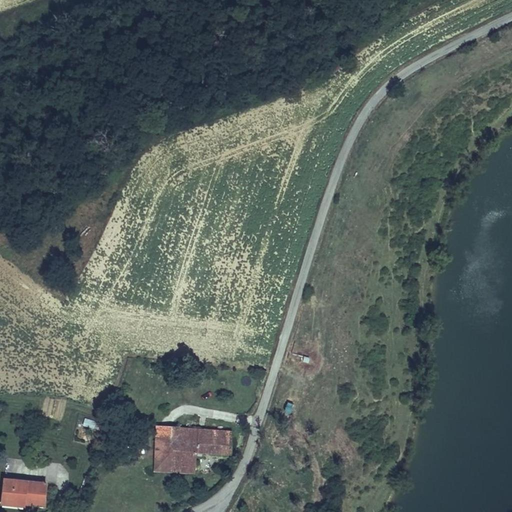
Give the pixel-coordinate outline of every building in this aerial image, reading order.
[(84,417),(82,426),(94,428),(96,419),(84,417)] [(153,471),(173,472),(176,423),(156,421),(153,471)] [(193,427),(192,434),(185,433),(185,426),(176,423),(173,472),(196,473),(198,450),(232,453),(234,430),(193,427)] [(2,497),(25,499),(27,503),(46,505),(48,479),(5,474),(2,497)] [(27,503),(25,499),(2,497),(1,504),(26,506),(27,503)]
